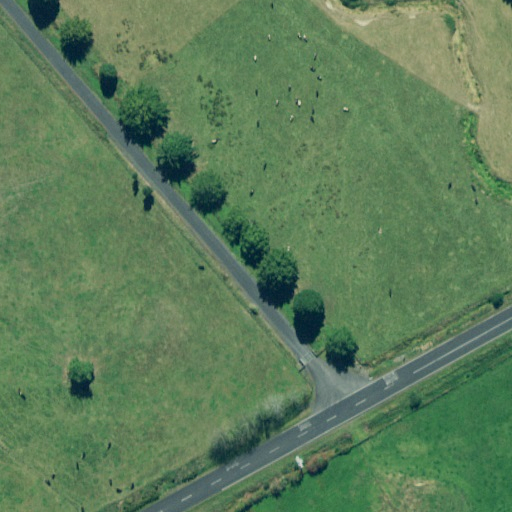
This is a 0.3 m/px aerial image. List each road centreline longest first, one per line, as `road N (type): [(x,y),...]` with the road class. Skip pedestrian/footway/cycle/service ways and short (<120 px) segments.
road 1 (unknown): [(345,409),(266,303),(2,0)]
road 2 (unclassified): [(511,317),(158,511)]
